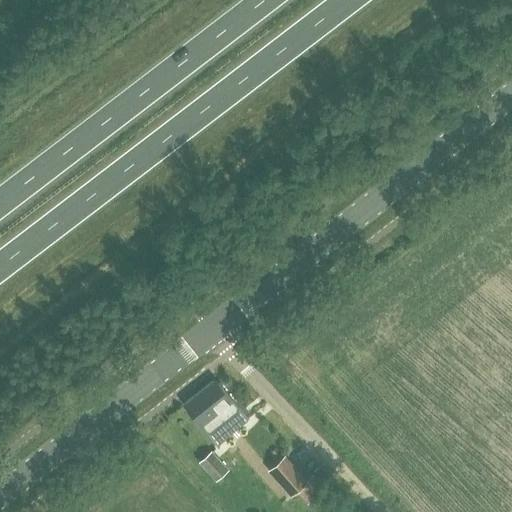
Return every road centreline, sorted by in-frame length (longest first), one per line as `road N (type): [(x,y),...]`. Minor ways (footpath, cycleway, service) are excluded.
road 1 (tertiary): [(0,495),(511,95)]
road 2 (trunk): [(0,263),(346,0)]
road 3 (trunk): [(265,0),(0,202)]
road 4 (track): [(378,511),(213,329)]
